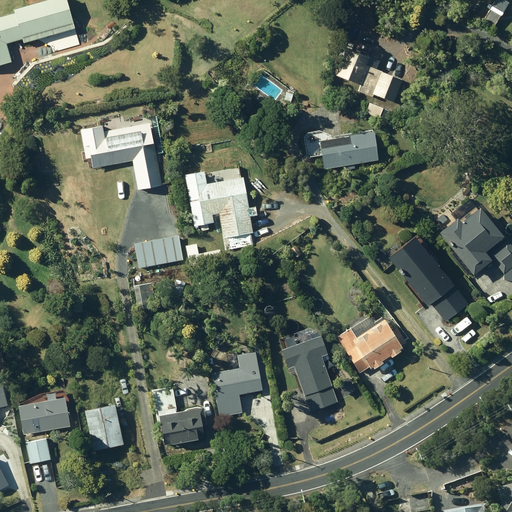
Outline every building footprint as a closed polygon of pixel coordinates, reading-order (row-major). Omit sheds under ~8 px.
[(20,43),(71,29),(63,0),(48,0),(10,11),(11,14),(0,17),(0,64),(8,63),(2,43),(19,38),(20,43)] [(491,29),(505,6),(494,0),(493,0),(480,23),(491,29)] [(371,95),(391,103),(400,80),(363,66),(366,58),(343,49),(333,76),(358,85),(355,92),(370,98),(371,95)] [(363,113),(383,121),(387,111),(367,103),(363,113)] [(130,161),(135,190),(160,185),(153,146),(159,145),(157,130),(148,132),(147,123),(99,132),(98,127),(77,131),(82,159),(87,159),(90,169),(130,161)] [(317,142),(321,170),(375,161),(370,133),(317,142)] [(275,180),(263,166),(256,172),(268,187),(275,180)] [(217,214),(221,238),(251,233),(241,178),(204,184),(202,172),(182,176),(192,227),(211,223),(210,215),(217,214)] [(469,277),(488,262),(481,254),(500,239),(476,209),(457,225),(453,220),(450,223),(442,212),(431,222),(439,232),(435,235),(469,277)] [(131,244),(135,269),(181,260),(177,236),(131,244)] [(429,304),(444,322),(466,304),(450,285),(448,286),(409,239),(382,261),(423,310),(429,304)] [(511,248),(505,240),(486,255),(502,275),(511,266),(511,248)] [(196,243),(186,245),(189,267),(222,261),(220,248),(198,252),(196,243)] [(300,254),(294,246),(290,250),(296,257),(300,254)] [(131,286),(135,311),(147,309),(145,296),(152,295),(150,283),(131,286)] [(335,338),(356,375),(365,370),(366,371),(398,350),(396,347),(404,343),(395,329),(388,333),(380,319),(362,330),(358,323),(335,338)] [(291,368),(308,413),(335,402),(319,358),(325,356),(318,337),(277,352),(285,370),(291,368)] [(208,375),(216,417),(240,413),(236,396),(259,391),(251,354),(234,357),(236,370),(208,375)] [(346,389),(352,385),(348,378),(341,382),(346,389)] [(173,444),(174,448),(191,444),(190,441),(201,439),(198,427),(204,426),(200,408),(175,413),(170,387),(148,391),(155,423),(156,422),(161,447),(173,444)] [(16,407),(21,435),(67,427),(63,399),(16,407)] [(81,412),(91,452),(120,445),(110,405),(81,412)] [(24,443),(28,464),(48,460),(45,439),(24,443)]
